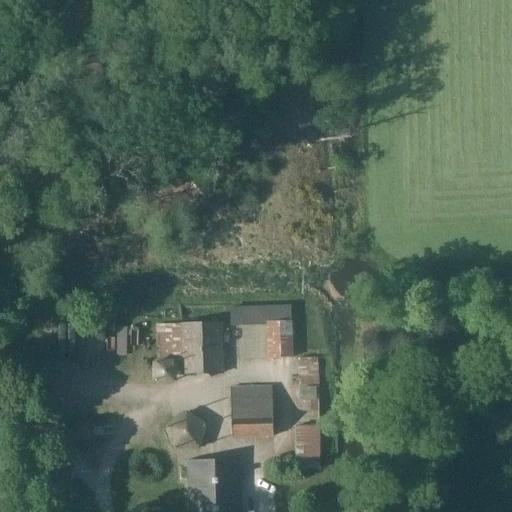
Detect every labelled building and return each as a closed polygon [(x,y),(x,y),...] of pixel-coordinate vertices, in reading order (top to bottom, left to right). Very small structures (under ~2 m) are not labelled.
[(242,361),(292,360),(290,308),(240,310),(242,361)] [(221,376),(220,326),(155,328),(156,363),(181,362),(181,378),(221,376)] [(298,387),(319,386),(317,358),(298,360),(298,387)] [(179,365),(158,365),(158,385),(179,384),(179,365)] [(231,440),(272,439),(270,388),(229,389),(231,440)] [(183,412),(165,426),(174,451),(199,448),(205,428),(187,412),(183,412)] [(295,471),(318,470),(316,429),(293,430),(295,471)] [(240,511),(239,463),(185,464),(185,469),(189,468),(189,511),(240,511)]
